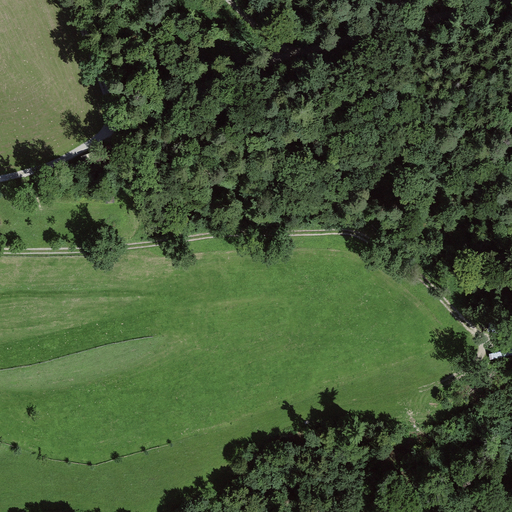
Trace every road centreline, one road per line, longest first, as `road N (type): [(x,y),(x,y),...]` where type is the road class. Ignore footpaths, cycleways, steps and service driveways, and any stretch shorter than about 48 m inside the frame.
road 1 (track): [(511,336),(464,325),(418,275),(353,231),(0,250)]
road 2 (track): [(281,57),(502,0)]
road 3 (track): [(113,129),(281,57)]
road 4 (track): [(113,129),(66,0)]
road 5 (track): [(0,179),(63,158),(113,129)]
